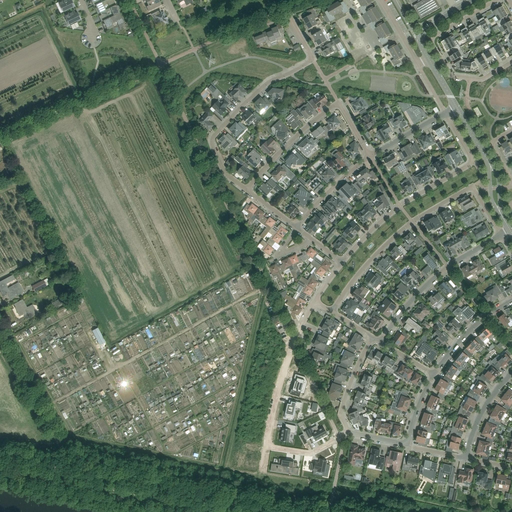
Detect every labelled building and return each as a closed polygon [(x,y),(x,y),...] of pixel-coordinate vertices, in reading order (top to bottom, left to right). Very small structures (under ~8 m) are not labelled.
[(63,12),(75,7),(71,0),(70,0),(69,1),(68,0),(62,0),(58,2),(63,12)] [(98,8),(95,9),(97,14),(100,13),(115,6),(114,6),(111,0),(106,0),(96,5),(98,8)] [(148,11),(161,5),(158,0),(141,0),(143,2),(146,1),(148,6),(146,7),(148,11)] [(371,3),(372,2),(371,0),(363,0),(359,3),(361,7),(359,8),(362,12),(373,5),(372,5),(371,4),(371,3)] [(407,0),(412,7),(413,6),(421,19),(441,7),(436,0),(420,0),(419,0),(407,0)] [(339,2),(333,5),(338,13),(342,11),(344,14),(349,11),(345,5),(344,1),(341,3),(340,4),(339,2)] [(102,16),(99,17),(101,22),(104,21),(118,14),(120,13),(117,6),(116,5),(115,6),(100,13),(102,16)] [(334,16),(338,13),(333,5),(328,8),(329,10),(327,11),(329,14),(327,15),(330,21),(330,22),(335,19),(334,16)] [(362,16),(365,21),(378,13),(375,7),(373,8),(373,7),(373,6),(373,5),(362,12),(364,15),(362,16)] [(496,16),(505,11),(503,6),(493,12),(496,16)] [(81,19),(77,12),(75,14),(74,10),(64,15),(69,25),(81,19)] [(161,13),(160,10),(151,14),(155,21),(157,20),(160,27),(169,23),(167,19),(168,19),(166,16),(165,16),(163,12),(161,13)] [(313,10),(307,13),(309,16),(303,20),(305,23),(306,23),(306,24),(315,19),(318,18),(313,10)] [(505,11),(496,16),(498,20),(496,22),(498,25),(504,22),(502,19),(508,16),(505,11)] [(120,14),(120,13),(104,21),(105,24),(103,25),(105,30),(113,26),(112,24),(116,22),(120,29),(126,26),(124,21),(122,21),(119,15),(120,14)] [(367,25),(369,24),(371,28),(382,21),(381,20),(380,20),(380,19),(382,18),(378,13),(365,21),(367,25)] [(480,28),(483,34),(484,33),(490,30),(489,27),(488,25),(484,19),(483,18),(479,21),(482,27),(480,28)] [(315,19),(306,24),(307,25),(306,26),(309,30),(309,29),(315,26),(317,29),(322,26),(319,21),(318,21),(316,22),(315,19)] [(373,31),(375,30),(377,34),(388,29),(384,23),(382,24),(382,23),(382,22),(382,21),(371,28),(373,31)] [(504,22),(498,25),(499,28),(498,28),(501,33),(505,31),(511,26),(511,22),(511,21),(508,23),(506,24),(505,24),(504,22)] [(254,37),(258,45),(270,40),(271,43),(277,41),(276,40),(279,39),(278,38),(281,37),(280,34),(284,32),(281,24),(271,28),(272,31),(267,33),(267,32),(254,37)] [(477,30),(473,24),(469,26),(472,32),(475,38),(483,34),(480,28),(477,30)] [(316,41),(324,36),(323,33),(324,32),(323,30),(325,29),(323,25),(322,26),(317,29),(319,32),(312,36),(314,40),(315,39),(316,41)] [(462,32),(465,38),(469,44),(473,41),(472,40),(475,38),(472,32),(469,34),(466,28),(461,31),(462,32)] [(380,39),(379,39),(382,44),(388,41),(386,38),(390,36),(389,35),(391,34),(388,29),(377,34),(380,39)] [(324,36),(316,41),(316,42),(318,46),(324,42),(326,45),(327,45),(332,42),(330,39),(327,34),(324,36)] [(450,37),(441,42),(444,47),(453,41),(450,37)] [(453,48),(454,51),(460,47),(458,44),(459,44),(456,40),(453,41),(444,47),(447,51),(453,48)] [(324,51),(322,52),(325,56),(325,55),(326,57),(327,56),(330,55),(330,54),(331,54),(334,53),(334,52),(335,52),(337,50),(334,45),(336,44),(334,41),(332,42),(327,45),(326,45),(323,47),(325,50),(324,51)] [(394,59),(391,61),(394,66),(401,63),(399,60),(402,58),(402,57),(403,56),(397,45),(395,46),(395,45),(391,47),(390,44),(383,48),(384,48),(387,53),(390,51),(394,59)] [(495,47),(491,48),(495,54),(497,53),(498,54),(499,55),(501,59),(505,56),(505,54),(501,49),(500,47),(500,46),(499,44),(495,47)] [(301,50),(298,45),(293,48),(296,53),(301,50)] [(462,56),(464,54),(460,47),(454,51),(456,53),(450,57),(452,61),(455,60),(462,56)] [(488,50),(484,53),(485,55),(487,59),(489,61),(491,64),(495,62),(494,59),(493,57),(492,56),(495,54),(491,48),(488,50)] [(478,60),(481,65),(483,69),(488,66),(485,60),(487,59),(485,55),(484,53),(479,56),(480,58),(478,60)] [(464,59),(462,56),(455,60),(456,63),(454,64),(457,69),(462,70),(462,71),(466,71),(467,63),(463,63),(462,60),(464,59)] [(471,64),(467,63),(466,71),(470,71),(474,71),(479,68),(478,66),(481,65),(478,60),(477,58),(471,61),(472,63),(471,64)] [(213,94),(218,89),(211,83),(207,88),(213,94)] [(246,92),(240,85),(235,90),(232,93),(232,92),(229,95),(235,102),(238,99),(237,98),(240,95),(241,97),(246,92)] [(274,106),(277,103),(273,99),(276,97),(283,98),(284,90),(273,89),(268,94),(271,98),(269,100),(274,106)] [(320,109),(321,107),(328,102),(326,100),(327,99),(325,97),(324,97),(324,96),(322,97),(320,95),(313,100),(313,99),(309,102),(315,109),(318,107),(320,109)] [(351,104),(351,105),(356,113),(359,111),(359,112),(360,111),(365,108),(360,99),(359,100),(357,97),(349,96),(353,103),(351,104)] [(220,115),(221,115),(227,110),(225,108),(229,104),(222,97),(217,103),(216,103),(215,103),(214,104),(214,105),(214,106),(213,107),(219,113),(219,114),(220,115)] [(255,108),(259,112),(263,109),(265,110),(271,104),(265,98),(263,100),(261,98),(255,104),(257,107),(255,108)] [(410,104),(397,102),(403,112),(406,111),(414,123),(420,119),(420,120),(426,117),(423,111),(420,112),(417,107),(413,106),(412,107),(410,104)] [(298,108),(295,111),(299,115),(301,118),(304,116),(307,119),(313,114),(311,112),(313,110),(308,103),(305,105),(307,108),(301,112),(299,110),(298,108)] [(288,123),(289,125),(294,130),(295,129),(295,130),(298,127),(299,126),(298,126),(301,122),(299,120),(297,117),(299,115),(294,109),(291,112),(292,113),(286,119),(289,122),(288,123)] [(245,114),(246,114),(242,118),(249,125),(254,121),(255,122),(256,121),(258,122),(261,119),(255,112),(253,114),(249,110),(245,114)] [(208,112),(203,118),(202,119),(199,122),(209,131),(213,126),(208,121),(213,116),(208,112)] [(366,130),(374,125),(371,118),(370,119),(368,115),(362,118),(365,122),(362,123),(366,130)] [(393,118),(389,120),(394,130),(398,127),(400,126),(401,128),(402,127),(403,128),(406,126),(405,125),(407,125),(406,123),(404,119),(401,115),(396,119),(394,120),(393,118)] [(328,121),(327,122),(329,124),(326,127),(329,131),(332,129),(333,130),(339,125),(341,127),(343,131),(348,127),(339,116),(336,118),(335,116),(333,118),(331,119),(330,119),(328,120),(328,121)] [(288,133),(287,132),(289,130),(280,120),(273,126),(276,130),(275,134),(275,135),(280,141),(281,140),(282,141),(288,136),(287,135),(288,133)] [(240,122),(237,124),(236,123),(230,130),(234,133),(233,134),(233,135),(233,136),(234,136),(235,136),(236,135),(238,138),(247,128),(240,122)] [(377,134),(376,134),(379,140),(381,139),(382,141),(390,137),(388,134),(392,131),(387,123),(383,126),(384,128),(377,132),(378,134),(377,134)] [(438,138),(439,138),(444,135),(446,139),(451,136),(447,129),(446,130),(444,126),(443,125),(442,125),(441,125),(440,125),(440,127),(434,130),(438,138)] [(326,127),(325,126),(322,128),(321,126),(317,129),(316,130),(312,133),(316,138),(323,132),(327,137),(331,134),(329,131),(326,127)] [(221,142),(222,143),(220,145),(222,147),(223,149),(224,150),(225,150),(227,149),(227,147),(229,146),(231,148),(233,145),(235,147),(238,143),(228,133),(226,136),(225,134),(224,135),(223,135),(223,136),(222,137),(221,139),(220,139),(218,140),(219,141),(220,142),(221,142)] [(428,138),(427,136),(424,137),(423,136),(422,137),(422,136),(419,138),(419,139),(418,139),(421,143),(420,144),(423,148),(424,150),(428,148),(427,146),(430,144),(431,145),(435,143),(431,136),(428,138)] [(273,148),(277,143),(271,138),(267,143),(266,142),(261,148),(268,155),(271,152),(271,153),(272,152),(271,152),(274,149),(273,148)] [(301,143),(298,146),(304,153),(309,149),(310,151),(318,145),(317,144),(316,143),(314,140),(312,138),(309,141),(307,138),(303,142),(301,143)] [(511,151),(511,150),(506,141),(503,143),(503,144),(501,145),(502,146),(499,148),(506,159),(510,156),(508,153),(511,151)] [(359,147),(357,144),(355,142),(350,146),(352,148),(348,152),(351,155),(351,156),(353,159),(356,156),(360,153),(357,149),(359,147)] [(408,144),(405,146),(411,155),(414,153),(417,155),(421,153),(416,144),(412,146),(411,144),(409,145),(408,144)] [(0,173),(11,161),(7,157),(6,157),(2,149),(0,145),(0,173)] [(408,160),(408,157),(411,155),(405,146),(403,147),(403,148),(401,149),(403,152),(399,154),(404,163),(408,160)] [(253,150),(248,155),(251,158),(248,161),(256,168),(257,166),(258,166),(260,164),(260,163),(261,162),(260,160),(262,158),(259,155),(256,152),(253,150)] [(336,160),(333,162),(334,163),(334,164),(336,166),(340,170),(342,168),(343,168),(345,166),(346,165),(343,162),(342,160),(344,158),(339,152),(337,150),(332,155),(335,158),(336,160)] [(445,156),(450,165),(454,163),(453,162),(454,161),(456,164),(462,160),(456,150),(449,155),(449,154),(445,156)] [(297,165),(301,165),(306,161),(298,152),(295,155),(293,154),(292,155),(292,154),(289,157),(289,156),(285,160),(286,161),(291,167),(292,166),(294,165),(296,165),(297,165)] [(393,154),(387,157),(383,160),(388,168),(398,162),(393,154)] [(432,163),(432,164),(433,164),(433,165),(435,168),(438,174),(439,175),(443,173),(443,172),(445,171),(445,170),(445,169),(448,167),(447,165),(444,160),(443,159),(442,159),(440,160),(437,162),(436,162),(436,161),(435,161),(434,161),(433,162),(433,163),(432,163)] [(320,175),(327,183),(331,179),(330,178),(334,175),(329,169),(332,167),(325,160),(323,163),(325,165),(320,169),(323,172),(320,175)] [(247,180),(252,173),(247,169),(249,166),(244,162),(242,165),(243,166),(238,172),(247,180)] [(400,166),(398,167),(401,172),(407,169),(402,162),(399,164),(400,166)] [(275,171),(271,175),(278,181),(283,176),(285,173),(287,175),(286,175),(291,180),(295,175),(284,165),(282,167),(280,166),(277,169),(277,170),(275,172),(275,171)] [(425,169),(426,171),(421,173),(427,182),(430,180),(430,179),(433,178),(432,176),(435,174),(430,166),(425,169)] [(362,171),(360,173),(366,180),(370,178),(371,179),(372,179),(374,179),(375,180),(378,178),(374,170),(370,172),(370,173),(366,169),(362,171)] [(357,182),(353,185),(359,191),(363,189),(362,187),(362,186),(363,185),(362,183),(366,180),(360,173),(355,177),(358,182),(357,182)] [(423,184),(427,182),(421,173),(417,176),(416,174),(411,177),(416,185),(419,183),(420,185),(423,183),(423,184)] [(298,180),(297,180),(301,183),(304,186),(307,184),(300,177),(298,180)] [(401,186),(397,188),(400,194),(405,192),(406,194),(409,192),(413,190),(412,190),(413,189),(411,186),(414,184),(410,177),(403,181),(405,184),(402,187),(401,186)] [(319,181),(316,178),(312,182),(313,183),(309,187),(313,191),(314,190),(317,193),(319,191),(321,189),(323,186),(318,181),(319,181)] [(261,186),(259,189),(267,196),(269,198),(272,194),(270,192),(273,189),(277,193),(279,192),(282,189),(277,184),(270,179),(266,183),(267,184),(266,185),(264,183),(262,185),(261,186)] [(351,197),(356,193),(357,194),(360,192),(359,191),(353,185),(352,184),(350,186),(347,184),(346,184),(344,186),(344,187),(343,188),(351,197)] [(382,193),(386,190),(382,184),(379,186),(378,186),(382,193)] [(298,201),(304,206),(311,199),(309,197),(310,195),(310,194),(301,186),(299,188),(300,190),(300,192),(296,197),(299,200),(298,201)] [(341,194),(338,197),(345,205),(348,202),(347,201),(351,197),(343,188),(342,189),(341,188),(339,190),(339,191),(338,192),(341,194)] [(375,205),(376,207),(380,211),(383,208),(383,209),(390,205),(384,195),(377,199),(379,202),(375,205)] [(466,196),(458,200),(460,204),(459,205),(464,212),(467,210),(466,210),(475,205),(471,198),(469,199),(467,195),(466,196)] [(337,202),(332,198),(327,203),(335,211),(339,207),(340,208),(341,208),(342,209),(345,206),(339,200),(337,202)] [(294,218),(299,211),(297,209),(299,207),(293,201),(291,204),(292,206),(287,212),(294,218)] [(255,205),(252,203),(250,206),(248,204),(244,210),(249,214),(246,218),(249,220),(250,220),(259,208),(258,208),(254,206),(255,205)] [(332,215),(335,211),(327,203),(322,208),(327,212),(325,215),(331,220),(334,217),(333,216),(332,215)] [(377,214),(373,210),(368,205),(357,216),(363,223),(371,216),(372,218),(377,214)] [(250,220),(249,220),(248,222),(252,225),(256,219),(261,223),(265,218),(263,216),(265,213),(263,211),(262,212),(259,209),(259,208),(250,220)] [(446,210),(445,211),(440,214),(445,223),(452,220),(451,219),(455,217),(451,210),(447,212),(446,210)] [(470,212),(463,216),(464,219),(463,219),(466,223),(469,221),(472,226),(473,225),(477,223),(477,222),(482,219),(483,219),(483,218),(478,210),(476,212),(473,213),(472,211),(470,212)] [(311,220),(320,228),(327,219),(320,212),(317,216),(316,215),(311,220)] [(265,218),(261,223),(267,227),(260,236),(263,239),(269,232),(271,229),(274,225),(277,222),(276,222),(272,219),(270,217),(268,220),(265,218)] [(425,223),(426,225),(426,226),(428,229),(429,231),(432,229),(432,230),(433,230),(434,231),(435,231),(442,226),(441,224),(439,221),(437,217),(434,219),(434,218),(431,219),(429,221),(425,223)] [(320,228),(311,220),(307,225),(308,226),(305,230),(313,236),(320,228)] [(345,232),(342,234),(347,238),(349,236),(352,239),(356,235),(361,230),(361,229),(360,229),(357,226),(356,224),(353,221),(350,225),(351,225),(345,232)] [(271,229),(283,238),(284,237),(283,237),(286,233),(286,234),(288,231),(285,229),(287,227),(282,223),(278,228),(274,225),(271,229)] [(474,228),(472,229),(475,235),(477,239),(481,237),(489,232),(486,225),(482,227),(481,224),(475,227),(474,228)] [(324,238),(328,241),(334,234),(338,230),(334,227),(330,231),(324,238)] [(283,238),(271,229),(269,232),(272,235),(268,241),(274,245),(275,242),(278,244),(280,242),(282,238),(283,238)] [(415,243),(419,248),(423,244),(417,236),(417,237),(415,239),(410,234),(404,239),(406,242),(404,244),(407,248),(412,243),(413,244),(415,243)] [(337,244),(335,247),(341,253),(346,247),(348,245),(348,244),(345,241),(347,239),(343,235),(341,238),(340,237),(335,243),(337,244)] [(452,236),(454,240),(458,248),(462,246),(464,249),(470,245),(464,236),(459,239),(458,238),(456,238),(454,235),(452,236)] [(274,245),(268,241),(266,243),(263,240),(260,244),(264,246),(261,250),(270,256),(271,253),(274,249),(275,249),(272,247),(274,245)] [(458,248),(454,240),(450,242),(450,244),(445,247),(450,257),(456,253),(455,250),(458,248)] [(404,255),(407,252),(404,249),(402,251),(399,248),(399,249),(396,246),(393,249),(390,252),(392,255),(391,255),(395,260),(399,256),(401,257),(403,254),(404,255)] [(311,258),(314,260),(316,257),(319,253),(311,247),(307,253),(305,251),(302,253),(303,255),(300,256),(303,262),(309,259),(311,258)] [(415,256),(424,250),(421,247),(413,253),(415,256)] [(496,256),(489,260),(493,266),(502,261),(500,258),(503,257),(505,255),(506,255),(503,250),(502,250),(501,251),(499,247),(494,250),(496,254),(495,255),(496,256)] [(423,256),(425,258),(424,259),(433,270),(437,266),(435,263),(436,262),(434,259),(435,258),(433,256),(432,257),(428,252),(423,256)] [(297,265),(303,262),(300,256),(298,257),(296,254),(293,256),(294,256),(290,258),(289,258),(296,274),(297,274),(300,272),(297,265)] [(326,256),(323,260),(322,261),(316,257),(314,260),(313,261),(327,271),(327,270),(330,267),(332,265),(329,263),(331,260),(326,256)] [(382,260),(381,260),(380,261),(379,261),(379,262),(378,263),(379,263),(378,264),(379,264),(376,267),(380,270),(386,276),(388,274),(386,271),(391,266),(396,270),(399,267),(388,256),(388,257),(385,260),(384,259),(383,258),(383,259),(382,260)] [(280,266),(283,272),(289,269),(294,279),(298,277),(297,274),(296,274),(289,258),(288,258),(288,259),(284,260),(281,261),(283,264),(280,266)] [(471,266),(475,273),(478,271),(484,268),(479,259),(478,260),(476,259),(474,261),(474,262),(473,263),(474,265),(471,266)] [(509,265),(508,263),(507,264),(505,260),(497,265),(500,270),(501,269),(505,275),(511,270),(511,268),(510,265),(509,265)] [(318,278),(319,276),(322,278),(324,275),(326,271),(327,272),(327,271),(313,261),(311,264),(316,268),(312,274),(318,278)] [(283,272),(280,266),(278,267),(276,264),(272,267),(271,266),(269,268),(273,277),(277,275),(281,285),(285,283),(281,273),(283,272)] [(475,273),(471,266),(469,268),(468,266),(462,269),(467,278),(472,274),(473,275),(475,273)] [(377,273),(375,276),(370,272),(367,276),(368,277),(365,280),(376,289),(382,282),(380,281),(383,278),(377,273)] [(406,275),(401,280),(409,288),(413,283),(416,286),(422,280),(419,278),(419,276),(417,274),(415,274),(413,272),(408,277),(406,275)] [(318,278),(312,274),(308,281),(302,277),(300,280),(314,290),(315,289),(314,289),(317,285),(319,283),(316,281),(318,278)] [(0,281),(0,289),(3,296),(8,294),(8,295),(10,299),(21,293),(17,286),(11,290),(10,288),(8,289),(7,287),(7,286),(7,284),(6,284),(5,284),(15,279),(13,275),(0,281)] [(314,290),(300,280),(297,284),(303,288),(300,294),(305,297),(307,295),(310,296),(312,294),(311,294),(314,290)] [(444,282),(439,287),(442,291),(447,296),(451,292),(452,292),(453,294),(457,291),(455,289),(457,288),(451,280),(448,283),(447,282),(445,283),(444,282)] [(35,292),(46,286),(44,281),(32,287),(35,292)] [(408,289),(407,288),(401,283),(397,287),(399,289),(394,295),(401,301),(406,295),(405,294),(408,289)] [(369,290),(366,288),(362,285),(358,290),(357,289),(352,295),(361,302),(366,295),(365,295),(369,290)] [(492,301),(493,302),(496,300),(495,299),(498,297),(498,296),(497,296),(501,294),(496,285),(490,288),(491,290),(491,291),(487,293),(488,295),(485,297),(487,302),(491,300),(492,301)] [(283,298),(284,298),(288,301),(303,309),(303,308),(305,304),(307,302),(304,300),(305,297),(300,294),(296,300),(287,295),(287,293),(286,291),(281,293),(283,298)] [(430,303),(432,306),(434,304),(436,307),(440,303),(440,304),(441,303),(446,299),(445,298),(441,295),(439,297),(437,294),(434,297),(433,295),(429,298),(431,301),(430,303)] [(53,302),(56,308),(65,303),(62,297),(53,302)] [(347,303),(342,310),(344,311),(344,312),(345,312),(348,314),(346,317),(353,321),(355,319),(357,315),(356,314),(359,309),(362,311),(363,310),(364,308),(356,302),(354,301),(352,299),(350,302),(348,301),(347,303)] [(383,303),(378,309),(388,317),(392,312),(393,312),(397,307),(387,299),(383,303)] [(14,304),(14,305),(16,307),(15,308),(20,316),(24,314),(25,315),(27,319),(37,313),(34,307),(28,310),(27,308),(24,309),(20,301),(14,304)] [(288,301),(286,304),(292,307),(290,311),(292,312),(291,314),(294,320),(297,318),(295,315),(296,314),(299,316),(300,313),(302,309),(303,309),(288,301)] [(417,311),(416,311),(414,313),(421,319),(426,314),(425,313),(428,309),(422,305),(421,305),(420,305),(419,305),(418,306),(418,307),(418,308),(418,309),(417,311)] [(453,313),(462,322),(466,318),(468,320),(471,318),(472,318),(473,315),(475,314),(475,313),(475,312),(472,310),(468,306),(467,307),(466,307),(463,311),(458,307),(453,313)] [(381,315),(379,314),(374,311),(370,317),(370,318),(373,320),(370,324),(368,323),(367,323),(366,325),(366,326),(368,327),(369,327),(377,332),(381,326),(384,322),(379,318),(381,315)] [(500,317),(500,318),(499,318),(505,326),(508,324),(510,327),(511,325),(511,319),(510,318),(508,320),(504,315),(503,315),(502,316),(501,316),(500,317)] [(412,317),(411,319),(409,318),(406,322),(407,323),(404,328),(409,332),(412,327),(419,332),(422,328),(416,323),(417,321),(412,317)] [(329,321),(328,320),(327,320),(327,321),(325,324),(334,329),(336,331),(340,324),(341,323),(338,322),(331,318),(329,321)] [(437,319),(434,323),(441,329),(444,326),(437,319)] [(461,327),(458,323),(454,319),(449,324),(450,325),(446,328),(448,330),(451,334),(454,331),(453,331),(454,330),(456,332),(461,327)] [(429,329),(431,326),(425,321),(423,324),(429,329)] [(324,330),(322,333),(329,337),(331,334),(334,329),(325,324),(322,329),(324,330)] [(495,334),(492,330),(490,332),(487,328),(486,327),(485,327),(484,327),(481,330),(482,330),(481,331),(487,338),(489,340),(493,336),(495,334)] [(100,345),(106,343),(98,328),(92,331),(100,345)] [(434,341),(440,346),(442,343),(443,344),(444,345),(444,344),(445,344),(446,343),(448,340),(447,339),(449,337),(444,332),(442,334),(437,330),(433,335),(437,338),(434,341)] [(483,341),(487,338),(481,331),(477,333),(477,334),(481,339),(479,341),(483,345),(485,343),(483,341)] [(355,336),(352,341),(361,346),(364,341),(362,340),(363,337),(355,332),(353,335),(355,336)] [(401,335),(400,334),(398,333),(393,341),(399,345),(404,337),(407,339),(409,336),(403,332),(401,335)] [(319,335),(317,341),(326,345),(328,340),(329,337),(322,333),(321,336),(319,335)] [(469,342),(475,349),(478,351),(482,347),(481,347),(483,345),(479,341),(477,343),(474,339),(473,338),(472,339),(471,338),(469,342)] [(315,344),(314,346),(315,346),(316,346),(315,349),(318,350),(322,352),(323,350),(324,350),(326,345),(317,341),(315,344)] [(356,349),(357,350),(358,351),(361,346),(352,341),(349,345),(349,346),(348,348),(355,352),(356,349)] [(424,349),(430,353),(424,361),(429,365),(432,360),(433,360),(436,356),(435,355),(438,351),(424,342),(416,353),(419,356),(424,349)] [(472,353),(475,349),(469,342),(468,343),(464,345),(465,346),(465,347),(469,351),(468,353),(472,357),(473,355),(472,353)] [(343,350),(341,355),(344,356),(353,361),(355,357),(355,356),(354,355),(353,355),(355,352),(348,348),(347,351),(343,350)] [(313,353),(311,357),(312,357),(314,358),(313,360),(314,363),(318,365),(320,361),(322,362),(322,361),(324,356),(326,357),(330,359),(331,356),(327,355),(325,354),(322,352),(318,350),(317,353),(316,353),(315,352),(314,354),(313,353)] [(502,358),(508,365),(509,365),(511,362),(511,361),(511,360),(509,357),(511,355),(507,350),(504,352),(506,354),(502,358)] [(377,365),(378,362),(380,359),(383,354),(381,353),(378,351),(375,356),(370,353),(367,359),(377,365)] [(457,355),(465,361),(468,357),(470,358),(472,357),(468,353),(466,355),(461,351),(460,351),(457,355)] [(461,366),(465,361),(457,355),(457,356),(453,359),(454,359),(453,360),(459,364),(457,366),(461,369),(463,367),(461,366)] [(351,366),(351,364),(353,361),(344,356),(341,361),(342,361),(340,364),(347,368),(349,365),(351,366)] [(383,365),(386,367),(391,359),(389,357),(389,358),(386,356),(383,361),(380,359),(378,362),(377,365),(382,367),(383,365)] [(206,360),(210,366),(215,363),(211,357),(206,360)] [(492,361),(493,363),(498,367),(499,369),(500,369),(499,368),(502,366),(504,369),(504,368),(505,369),(508,365),(502,358),(498,361),(495,358),(492,361)] [(391,359),(386,367),(389,369),(388,371),(393,374),(393,373),(396,368),(393,367),(396,362),(393,360),(391,359)] [(336,367),(334,372),(337,373),(346,376),(348,373),(348,371),(347,371),(346,370),(347,368),(340,364),(337,363),(336,367)] [(486,369),(488,371),(495,378),(496,377),(499,374),(499,373),(495,369),(498,367),(493,363),(490,365),(486,369)] [(447,369),(455,374),(458,370),(460,371),(461,369),(457,366),(456,368),(450,364),(450,365),(449,364),(447,369)] [(401,379),(403,376),(408,367),(406,366),(405,366),(402,365),(400,369),(397,367),(396,368),(393,373),(398,376),(397,377),(401,379)] [(410,383),(414,377),(411,376),(413,372),(411,370),(411,369),(408,367),(403,376),(407,378),(405,380),(410,383)] [(452,379),(455,374),(447,369),(446,369),(443,373),(444,373),(444,374),(449,378),(448,380),(447,379),(452,383),(454,380),(452,379)] [(483,374),(480,377),(485,381),(487,378),(492,382),(492,381),(493,382),(495,378),(488,371),(485,375),(483,374)] [(417,372),(416,373),(414,377),(410,383),(416,387),(417,385),(421,387),(423,382),(421,381),(420,380),(422,377),(419,375),(419,374),(417,373),(417,372)] [(345,381),(346,376),(337,373),(335,378),(334,381),(341,384),(342,381),(345,381)] [(363,377),(363,380),(371,383),(373,380),(375,381),(377,376),(371,373),(370,376),(365,374),(364,377),(363,377)] [(293,384),(291,390),(294,391),(293,394),(296,395),(296,396),(300,397),(301,393),(302,389),(305,390),(308,382),(305,377),(299,375),(297,381),(295,381),(295,383),(293,383),(293,384)] [(483,384),(485,381),(480,377),(478,380),(474,385),(476,386),(484,392),(484,391),(485,391),(488,388),(487,387),(488,387),(483,384)] [(441,379),(438,384),(446,389),(449,390),(451,385),(452,383),(447,379),(446,382),(441,379)] [(366,387),(364,390),(370,393),(372,388),(370,387),(371,383),(363,380),(362,382),(361,385),(366,387)] [(341,384),(334,381),(333,384),(331,389),(341,392),(343,387),(340,386),(341,384)] [(440,392),(438,395),(444,398),(445,395),(446,395),(449,391),(446,389),(438,384),(436,386),(435,389),(440,392)] [(471,389),(469,393),(474,396),(476,393),(481,396),(482,396),(484,392),(476,386),(473,391),(471,389)] [(331,400),(335,402),(337,397),(339,398),(341,392),(331,389),(329,394),(329,396),(331,400)] [(368,397),(370,393),(364,390),(363,393),(358,391),(357,394),(356,396),(364,400),(366,396),(368,397)] [(408,394),(402,392),(400,391),(398,396),(399,397),(398,401),(409,406),(410,403),(410,402),(411,399),(406,398),(408,394)] [(463,401),(466,403),(474,407),(477,402),(472,399),(474,396),(469,393),(466,397),(466,396),(463,401)] [(503,405),(509,410),(511,406),(511,404),(511,402),(511,400),(504,394),(501,399),(505,402),(503,405)] [(430,398),(429,401),(438,405),(440,399),(443,400),(444,398),(438,395),(437,398),(432,395),(431,396),(430,398)] [(358,407),(364,409),(366,404),(363,403),(364,400),(356,396),(355,399),(354,402),(359,404),(358,407)] [(288,404),(285,414),(286,414),(285,418),(293,420),(296,408),(300,409),(302,403),(290,400),(289,404),(288,404)] [(408,409),(409,406),(398,401),(396,400),(395,402),(392,410),(394,410),(400,413),(401,409),(406,411),(407,408),(408,409)] [(432,408),(431,411),(437,414),(438,411),(436,410),(438,405),(429,401),(428,403),(427,405),(427,406),(432,408)] [(463,408),(461,407),(459,411),(465,414),(466,410),(471,413),(472,412),(474,410),(473,410),(474,407),(466,403),(463,408)] [(496,405),(493,410),(503,416),(505,413),(506,414),(509,410),(503,405),(501,408),(496,405)] [(351,420),(360,416),(359,412),(363,411),(364,409),(358,407),(356,411),(349,414),(351,417),(350,417),(351,420)] [(495,419),(493,422),(500,425),(503,420),(501,419),(503,416),(493,410),(490,416),(495,419)] [(436,417),(437,414),(431,411),(430,414),(425,412),(424,413),(423,415),(424,416),(423,418),(432,421),(434,416),(436,417)] [(459,417),(457,422),(466,425),(467,423),(468,421),(468,420),(463,418),(465,414),(459,411),(457,416),(459,417)] [(375,421),(374,427),(378,427),(377,431),(380,432),(380,433),(383,433),(385,422),(381,421),(382,419),(379,418),(380,414),(377,413),(376,417),(375,421)] [(360,416),(351,420),(352,422),(353,422),(354,425),(360,422),(361,426),(367,427),(368,422),(369,419),(365,418),(363,415),(360,416)] [(432,421),(423,418),(422,421),(421,420),(420,423),(421,423),(421,424),(426,426),(425,429),(431,430),(433,431),(434,428),(435,428),(436,426),(435,425),(431,424),(432,421)] [(452,428),(451,431),(457,433),(459,429),(464,431),(464,430),(465,431),(466,428),(465,428),(466,425),(457,422),(454,421),(452,426),(452,428)] [(390,423),(385,422),(383,433),(386,434),(386,433),(390,434),(391,429),(394,430),(395,423),(390,422),(390,423)] [(492,425),(486,422),(484,428),(494,433),(496,429),(498,430),(500,425),(493,422),(492,425)] [(396,423),(395,423),(394,430),(393,436),(393,435),(396,436),(396,435),(399,436),(400,432),(402,433),(402,432),(404,432),(406,426),(402,425),(396,423)] [(283,428),(281,441),(289,442),(290,433),(295,433),(296,426),(286,424),(285,429),(283,428)] [(312,428),(304,432),(308,439),(314,436),(316,441),(321,438),(323,437),(327,435),(323,428),(320,430),(319,430),(314,433),(312,428)] [(487,436),(486,439),(493,442),(495,437),(493,436),(494,433),(484,428),(481,434),(487,436)] [(418,433),(417,436),(427,438),(428,433),(430,433),(431,430),(425,429),(424,431),(419,430),(419,431),(418,431),(417,433),(418,433)] [(456,437),(457,433),(451,431),(450,431),(449,435),(448,441),(451,442),(460,444),(461,442),(462,439),(461,439),(461,438),(456,437)] [(430,439),(427,438),(417,436),(416,442),(421,443),(421,446),(427,447),(428,444),(429,444),(430,439)] [(479,441),(477,447),(488,450),(489,446),(491,447),(493,442),(486,439),(485,443),(479,441)] [(447,446),(446,451),(452,452),(453,448),(458,450),(460,444),(448,441),(446,446),(447,446)] [(356,458),(358,459),(359,460),(361,460),(362,460),(363,460),(365,449),(358,448),(358,446),(352,445),(350,457),(348,456),(347,463),(350,464),(351,465),(352,464),(355,465),(356,458)] [(482,455),(481,458),(488,460),(489,454),(487,453),(488,450),(477,447),(476,453),(482,455)] [(369,459),(370,459),(369,464),(377,465),(376,468),(382,470),(385,458),(379,457),(380,451),(372,449),(371,455),(370,455),(369,459)] [(391,451),(389,460),(386,460),(385,466),(389,467),(390,464),(394,464),(393,470),(399,471),(402,453),(395,452),(394,451),(392,450),(391,451)] [(408,458),(404,457),(402,470),(409,472),(410,467),(417,469),(419,458),(415,457),(415,458),(413,458),(413,457),(409,456),(408,458)] [(272,464),(270,471),(271,471),(271,470),(278,471),(278,467),(283,468),(282,472),(298,474),(298,475),(299,470),(299,468),(298,468),(296,468),(296,467),(297,467),(298,463),(294,463),(294,461),(288,460),(288,462),(286,461),(286,460),(279,459),(278,463),(281,464),(281,465),(272,464)] [(311,463),(310,470),(314,471),(314,469),(318,470),(318,471),(324,472),(323,476),(328,477),(330,465),(326,464),(327,461),(320,460),(319,463),(316,462),(315,464),(311,463)] [(421,465),(419,474),(423,475),(424,475),(428,477),(428,476),(434,477),(435,477),(437,464),(431,463),(431,464),(429,464),(430,461),(425,460),(424,466),(421,465)] [(438,479),(437,483),(445,484),(446,479),(443,479),(444,473),(450,474),(448,483),(452,484),(454,474),(452,473),(453,468),(452,468),(451,466),(451,465),(444,464),(443,467),(440,467),(438,479)] [(460,471),(459,476),(459,477),(458,482),(463,483),(464,480),(466,481),(466,482),(466,483),(467,483),(468,484),(469,484),(470,483),(470,482),(471,482),(473,475),(474,470),(466,468),(465,472),(460,471)] [(485,488),(491,489),(492,481),(487,480),(488,474),(484,473),(484,474),(479,473),(478,475),(478,476),(477,484),(485,486),(485,488)] [(498,474),(496,484),(500,484),(499,487),(500,488),(509,489),(511,481),(506,480),(507,476),(498,474)]
